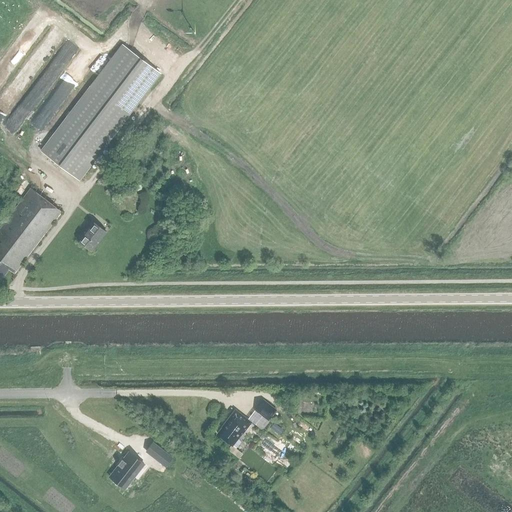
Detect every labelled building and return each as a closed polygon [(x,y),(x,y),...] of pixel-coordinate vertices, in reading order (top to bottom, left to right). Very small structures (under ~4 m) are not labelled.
[(79,180),(128,116),(160,74),(122,45),(90,88),(41,151),(79,180)] [(14,104),(0,135),(13,142),(27,110),(14,104)] [(14,274),(61,212),(31,188),(0,228),(0,278),(1,279),(8,270),(14,274)] [(106,233),(92,221),(77,240),(91,252),(106,233)] [(263,401),(257,408),(260,411),(259,413),(268,420),(275,411),(263,401)] [(226,425),(218,435),(231,445),(243,429),(245,430),(251,423),(241,415),(235,410),(230,417),(224,423),(226,425)] [(162,447),(155,456),(166,465),(173,456),(162,447)] [(130,451),(115,471),(129,482),(145,462),(130,451)] [(275,459),(269,454),(266,459),(272,464),(275,459)]
